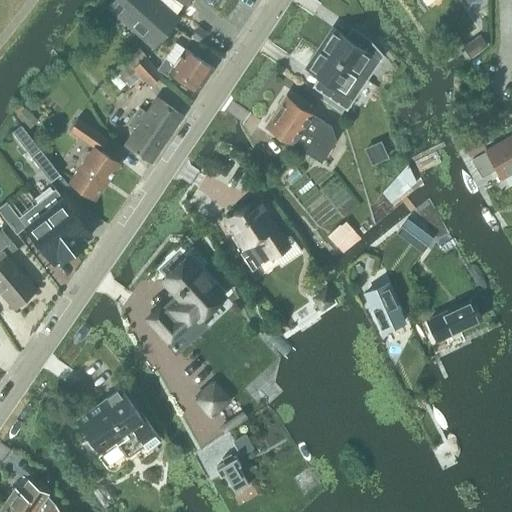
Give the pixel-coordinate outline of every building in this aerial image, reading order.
[(115,0),(108,9),(153,48),(180,18),(159,0),(115,0)] [(331,27),(317,48),(366,80),(383,54),(368,36),(365,34),(358,44),(331,27)] [(470,57),(487,45),(479,35),(463,47),(470,57)] [(137,47),(114,70),(130,87),(141,76),(149,86),(162,75),(145,56),(137,47)] [(317,48),(304,69),(334,89),(329,98),(347,109),(366,80),(317,48)] [(159,70),(161,72),(169,77),(171,74),(199,93),(215,70),(186,51),(176,66),(166,60),(159,70)] [(276,111),(332,148),(336,140),(331,125),(286,95),(276,111)] [(183,115),(158,98),(147,114),(140,109),(129,125),(136,130),(125,145),(151,163),(183,115)] [(28,127),(36,119),(25,108),(17,116),(28,127)] [(322,163),(332,148),(276,111),(266,126),(322,163)] [(96,199),(116,169),(120,163),(100,150),(107,139),(77,118),(69,130),(92,146),(69,180),(96,199)] [(511,136),(487,151),(502,177),(511,171),(511,136)] [(469,156),(485,146),(482,141),(466,151),(469,156)] [(40,149),(31,156),(51,181),(60,174),(40,149)] [(479,179),(490,173),(482,160),(471,166),(479,179)] [(55,188),(37,202),(74,250),(86,241),(84,239),(91,234),(55,188)] [(256,199),(227,219),(243,242),(236,247),(252,269),(270,257),(271,259),(289,247),(256,199)] [(6,201),(0,205),(0,212),(16,233),(22,229),(26,226),(19,216),(6,201)] [(37,202),(19,216),(26,226),(54,262),(61,257),(62,259),(74,250),(37,202)] [(407,219),(400,227),(414,238),(421,229),(407,219)] [(330,233),(343,248),(345,251),(362,236),(361,235),(347,220),(343,224),(342,223),(330,233)] [(8,224),(0,230),(0,236),(7,244),(13,250),(23,241),(8,224)] [(433,238),(424,232),(418,240),(426,247),(433,238)] [(161,303),(145,319),(168,344),(199,315),(202,317),(227,294),(188,252),(159,280),(173,296),(163,305),(161,303)] [(6,259),(2,255),(0,256),(0,292),(15,309),(38,289),(9,257),(6,259)] [(404,322),(387,283),(365,293),(383,331),(404,322)] [(322,312),(336,303),(326,288),(312,297),(322,312)] [(473,299),(432,318),(441,338),(482,320),(473,299)] [(196,397),(194,399),(210,417),(212,415),(214,417),(232,401),(229,398),(231,397),(215,380),(212,382),(211,380),(195,395),(196,397)] [(120,388),(77,419),(91,438),(86,442),(92,451),(97,447),(100,451),(117,440),(128,455),(143,444),(147,449),(160,440),(154,431),(155,431),(141,411),(138,413),(120,388)] [(245,435),(232,442),(240,456),(253,449),(245,435)] [(240,465),(235,456),(216,467),(221,476),(224,474),(236,494),(250,487),(238,466),(240,465)] [(16,487),(5,502),(18,511),(61,511),(48,496),(49,493),(29,479),(21,490),(16,487)] [(0,511),(18,511),(5,502),(0,509),(0,511)]
